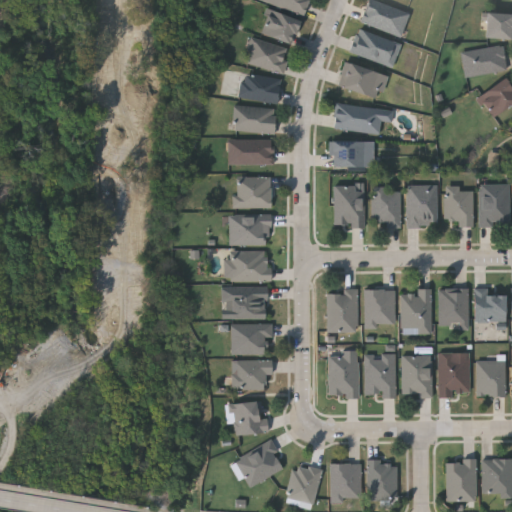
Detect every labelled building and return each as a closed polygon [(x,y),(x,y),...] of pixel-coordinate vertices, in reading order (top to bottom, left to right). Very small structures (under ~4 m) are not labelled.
[(306,0),(302,13),(263,0),(306,0)] [(401,34),(359,23),(364,0),(372,0),(408,10),(401,34)] [(298,18),(291,43),(259,33),(266,9),(298,18)] [(511,12),(511,37),(483,37),(483,12),(511,12)] [(348,51),(355,28),(400,42),(392,66),(348,51)] [(244,61),(251,37),(288,48),(281,72),(244,61)] [(460,50),(501,44),(505,69),(463,75),(460,50)] [(380,97),(337,86),(343,61),(387,73),(380,97)] [(236,96),(240,72),(279,77),(276,102),(236,96)] [(511,101),(490,116),(477,95),(503,78),(511,90),(511,101)] [(381,108),(378,133),(331,127),(334,102),(381,108)] [(273,106),(273,131),(232,130),(232,105),(273,106)] [(273,163),(226,163),(226,138),(273,138),(273,163)] [(366,140),(366,165),(328,165),(328,140),(366,140)] [(270,175),(270,206),(232,206),(232,175),(270,175)] [(435,183),(435,225),(405,225),(405,183),(435,183)] [(507,224),(478,224),(478,183),(507,183),(507,224)] [(332,185),(363,185),(363,226),(332,226),(332,185)] [(443,223),(443,186),(471,186),(471,223),(443,223)] [(371,187),(399,187),(399,226),(383,226),(383,220),(371,220),(371,187)] [(268,243),(227,243),(227,213),(268,213),(268,243)] [(223,280),(223,249),(268,249),(268,280),(223,280)] [(266,317),(220,317),(220,286),(265,285),(266,317)] [(356,287),(356,330),(325,330),(325,291),(342,291),(342,287),(356,287)] [(430,287),(430,332),(399,332),(399,291),(415,291),(415,287),(430,287)] [(467,287),(467,326),(438,326),(438,287),(467,287)] [(394,288),(394,326),(363,326),(363,288),(394,288)] [(504,320),(473,320),(473,291),(504,291),(504,320)] [(229,353),(229,322),(270,322),(270,336),(263,336),(263,353),(229,353)] [(394,395),(364,395),(364,353),(394,353),(394,395)] [(437,353),(468,353),(468,394),(437,394),(437,353)] [(401,395),(401,354),(431,354),(431,395),(401,395)] [(358,396),(327,396),(327,355),(358,355),(358,396)] [(230,387),(231,358),(271,359),(271,374),(264,374),(263,388),(230,387)] [(504,359),(504,394),(475,394),(475,359),(504,359)] [(258,400),(259,416),(265,416),(267,431),(230,434),(228,402),(258,400)] [(283,468),(247,486),(233,458),(269,439),(283,468)] [(474,458),(474,499),(444,499),(444,458),(474,458)] [(481,458),(511,458),(511,495),(481,495),(481,458)] [(366,499),(366,460),(395,460),(395,499),(366,499)] [(360,462),(360,500),(328,500),(328,462),(360,462)] [(294,504),(295,501),(286,500),(291,463),(319,468),(313,507),(294,504)]
